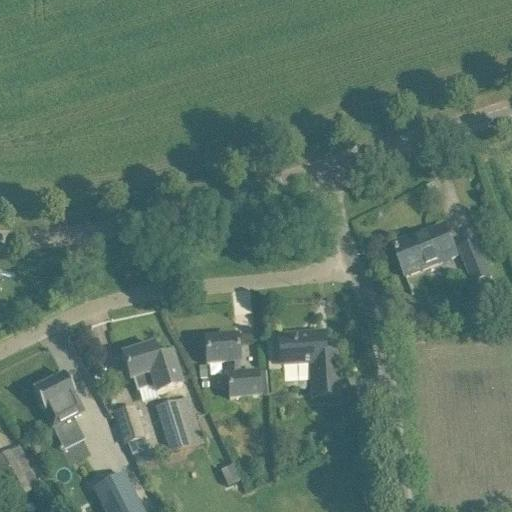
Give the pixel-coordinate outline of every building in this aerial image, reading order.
[(457,258),(452,246),(445,228),(416,239),(415,237),(392,246),(405,278),(457,258)] [(460,250),(475,289),(491,283),(490,279),(491,279),(477,243),(460,250)] [(281,372),(281,368),(311,366),(313,400),(319,400),(339,398),(335,355),(324,356),(322,335),(278,339),(278,341),(265,342),(267,373),(270,373),(271,396),(287,395),(286,381),(282,381),(282,372),(281,372)] [(205,342),(206,362),(207,367),(227,365),(228,377),(227,377),(229,401),(267,397),(265,374),(239,376),(236,339),(205,342)] [(183,388),(173,354),(157,359),(153,346),(122,356),(130,383),(133,382),(136,394),(153,389),(155,397),(183,388)] [(64,377),(32,392),(52,430),(57,441),(78,430),(73,419),(83,415),(64,377)] [(157,409),(172,454),(190,448),(177,404),(176,402),(157,409)] [(143,441),(133,410),(114,416),(124,448),(127,447),(131,457),(147,452),(144,441),(143,441)] [(0,457),(0,470),(16,501),(30,493),(8,453),(0,457)] [(238,482),(231,467),(219,472),(226,488),(238,482)] [(328,493),(314,499),(319,511),(357,511),(366,509),(348,468),(323,479),(328,493)] [(140,511),(122,476),(94,490),(104,511),(140,511)] [(290,511),(280,487),(253,499),(259,511),(290,511)] [(40,511),(32,497),(11,508),(12,511),(40,511)]
